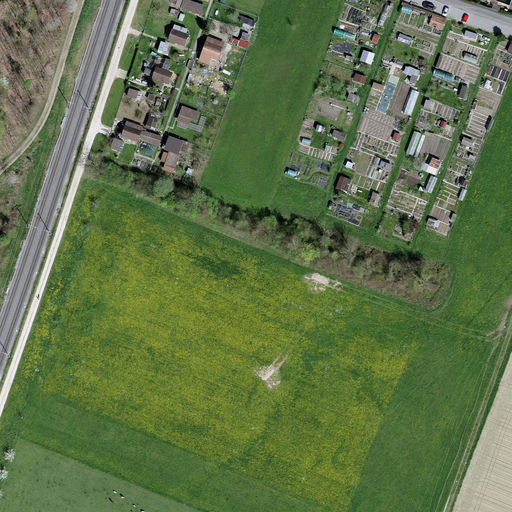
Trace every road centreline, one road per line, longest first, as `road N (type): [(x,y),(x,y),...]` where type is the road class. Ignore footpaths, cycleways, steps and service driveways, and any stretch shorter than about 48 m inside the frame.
road 1 (track): [(122,39),(0,399)]
road 2 (track): [(511,319),(445,511)]
road 3 (track): [(0,171),(37,136),(81,0)]
